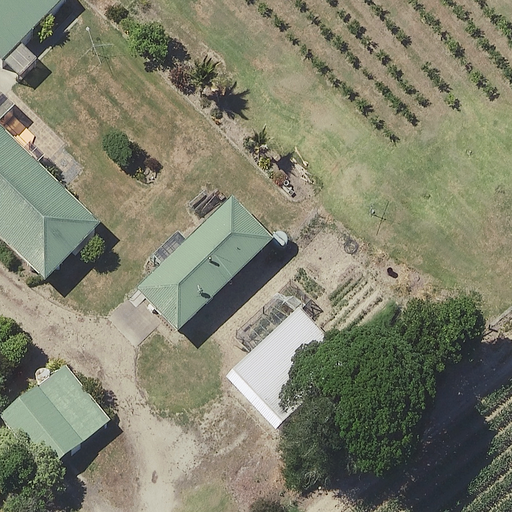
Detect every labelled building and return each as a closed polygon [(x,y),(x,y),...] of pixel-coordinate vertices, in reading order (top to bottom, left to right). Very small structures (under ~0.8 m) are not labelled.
[(56,0),(0,0),(0,69),(12,81),(30,62),(12,45),(56,0)] [(88,228),(0,142),(0,247),(36,282),(88,228)] [(260,244),(218,201),(127,292),(169,335),(260,244)] [(333,361),(285,311),(213,380),(262,431),(333,361)] [(101,425),(58,369),(0,413),(0,425),(37,474),(101,425)]
